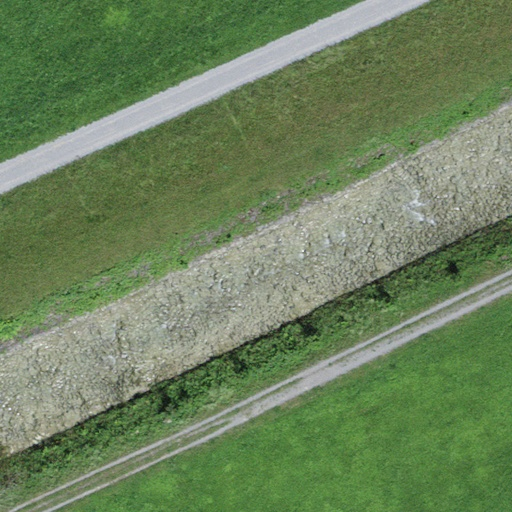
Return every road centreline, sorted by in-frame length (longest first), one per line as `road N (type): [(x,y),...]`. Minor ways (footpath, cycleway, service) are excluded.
road 1 (track): [(37,511),(312,391),(511,288)]
road 2 (track): [(0,178),(414,0)]
